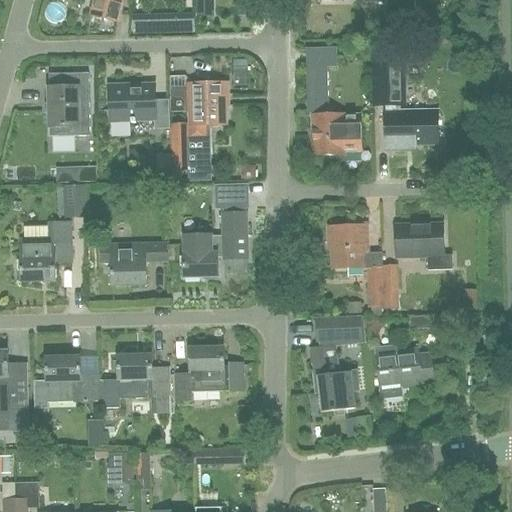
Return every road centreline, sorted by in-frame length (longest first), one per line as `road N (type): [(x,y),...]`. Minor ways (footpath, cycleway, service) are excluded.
road 1 (residential): [(277,316),(0,318)]
road 2 (residential): [(8,51),(282,44)]
road 3 (residential): [(276,474),(511,447)]
road 4 (residential): [(462,190),(279,193)]
road 5 (residential): [(276,474),(277,316)]
road 6 (residential): [(279,193),(282,44)]
road 7 (residential): [(277,316),(279,193)]
